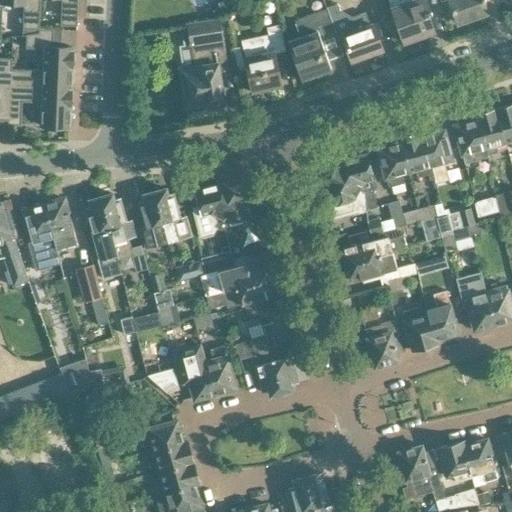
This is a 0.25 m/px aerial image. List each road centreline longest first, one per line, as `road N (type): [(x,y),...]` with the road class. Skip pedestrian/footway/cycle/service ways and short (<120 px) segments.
road 1 (residential): [(340,392),(271,133)]
road 2 (residential): [(271,133),(511,49)]
road 3 (residential): [(211,480),(201,436),(248,413),(340,392)]
road 4 (residential): [(511,341),(340,392)]
road 5 (residential): [(109,155),(271,133)]
road 6 (residential): [(354,447),(511,408)]
road 7 (residential): [(109,155),(116,0)]
road 8 (unclassified): [(211,480),(354,447)]
